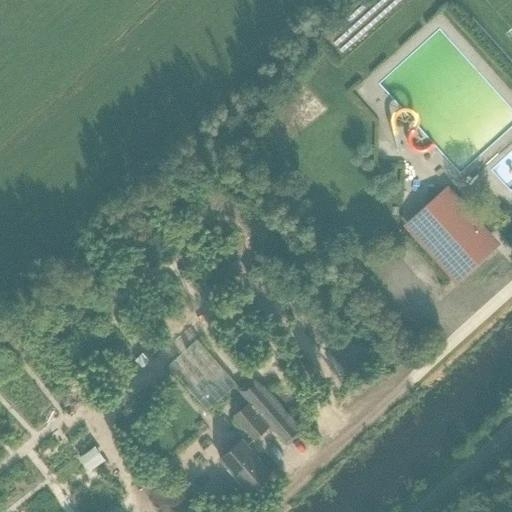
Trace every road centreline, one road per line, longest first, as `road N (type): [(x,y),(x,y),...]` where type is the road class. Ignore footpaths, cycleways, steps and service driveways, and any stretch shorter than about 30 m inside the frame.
road 1 (unclassified): [(268,511),(511,295)]
road 2 (unclassified): [(418,511),(511,427)]
